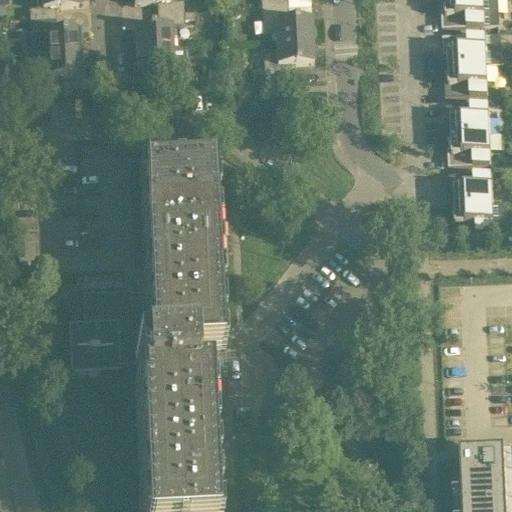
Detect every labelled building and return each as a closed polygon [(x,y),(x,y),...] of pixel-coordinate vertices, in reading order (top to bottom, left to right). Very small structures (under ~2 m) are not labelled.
[(76,0),(40,0),(41,2),(35,3),(35,14),(27,14),(28,26),(55,25),(54,12),(77,11),(76,0)] [(132,0),(133,8),(156,7),(157,19),(182,18),(182,6),(173,7),(172,0),(132,0)] [(287,0),(258,0),(259,14),(286,12),(285,0),(287,0)] [(496,0),(494,0),(444,3),(445,14),(441,14),(442,33),(484,31),(498,30),(496,0)] [(287,25),(286,12),(259,14),(261,36),(274,35),(275,47),(310,45),(309,23),(287,25)] [(134,32),(135,54),(170,53),(170,41),(175,41),(174,30),(183,30),(182,18),(157,19),(157,31),(134,32)] [(55,37),(55,25),(28,26),(28,38),(36,37),(37,48),(42,48),(43,59),(79,57),(78,35),(55,37)] [(447,72),(486,70),(502,69),(500,38),(442,41),(443,60),(447,59),(447,72)] [(310,45),(275,47),(276,58),(262,59),(263,82),(290,81),(289,68),(312,67),(310,45)] [(171,64),(170,53),(135,54),(136,76),(160,75),(160,87),(185,86),(185,74),(176,74),(175,63),(171,64)] [(79,57),(43,59),(44,70),(38,70),(39,81),(31,81),(31,93),(58,92),(57,80),(80,79),(79,57)] [(487,100),(486,70),(447,72),(448,83),(444,83),(445,102),(487,100)] [(209,87),(222,87),(222,75),(209,75),(209,87)] [(8,85),(0,85),(0,97),(9,97),(8,85)] [(450,129),(450,141),(489,139),(487,108),(445,110),(446,129),(450,129)] [(501,139),(489,139),(450,141),(451,152),(447,153),(448,171),(490,169),(489,153),(502,153),(501,139)] [(143,173),(148,269),(150,310),(130,311),(129,296),(82,298),(83,329),(68,329),(70,375),(118,373),(118,368),(143,366),(144,387),(139,387),(144,511),(210,511),(203,355),(218,354),(209,170),(143,173)] [(453,210),(492,208),(491,192),(490,177),(448,179),(449,198),(453,198),(453,210)] [(506,208),(492,208),(453,210),(454,222),(450,222),(451,241),(507,238),(506,208)] [(446,290),(491,291),(491,278),(446,277),(446,290)] [(511,511),(511,461),(505,461),(505,459),(489,460),(460,461),(462,511),(511,511)]
